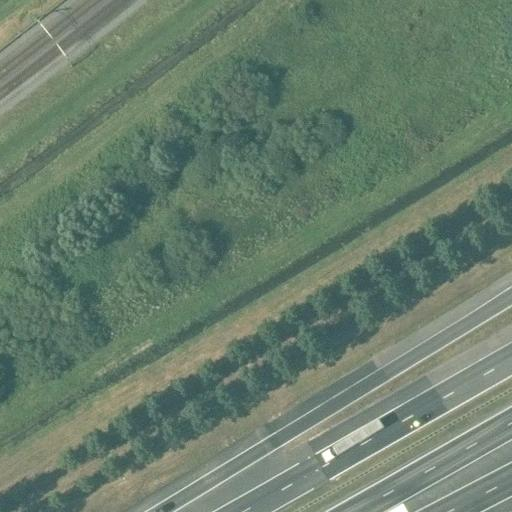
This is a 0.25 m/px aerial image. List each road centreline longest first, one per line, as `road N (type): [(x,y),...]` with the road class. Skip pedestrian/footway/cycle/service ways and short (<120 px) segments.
road 1 (motorway): [(511,296),(159,511)]
road 2 (motorway): [(511,360),(245,511)]
road 3 (motorway): [(358,511),(511,423)]
